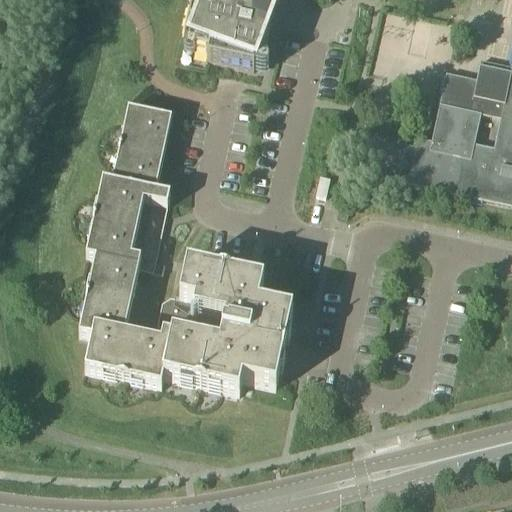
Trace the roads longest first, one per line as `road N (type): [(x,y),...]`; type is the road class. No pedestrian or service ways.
road 1 (residential): [(447,251),(419,384),(398,407),(368,404),(357,399),(343,366),(372,237)]
road 2 (tertiary): [(277,502),(511,446)]
road 3 (residential): [(270,230),(312,43)]
road 4 (residential): [(270,230),(206,209),(227,87)]
